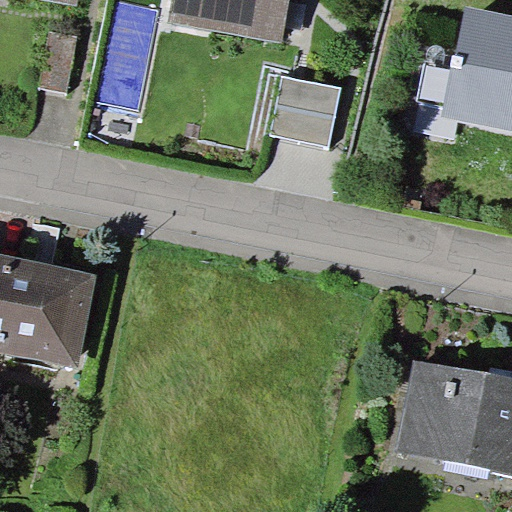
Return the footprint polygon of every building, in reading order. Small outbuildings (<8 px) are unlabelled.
[(77,0),(0,0),(0,8),(73,22),(77,0)] [(289,0),(176,0),(171,31),(280,51),(289,0)] [(511,38),(455,28),(437,117),(511,131),(511,38)] [(74,41),(46,37),(33,99),(63,103),(74,41)] [(291,91),(255,86),(246,139),(283,142),(291,91)] [(84,288),(0,271),(0,372),(65,384),(84,288)] [(511,379),(411,361),(392,450),(511,477),(511,379)]
